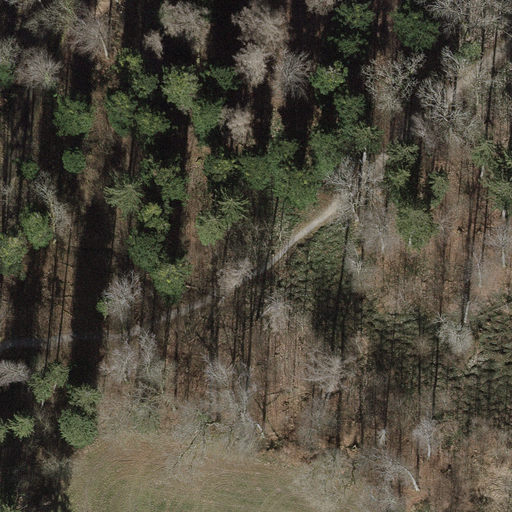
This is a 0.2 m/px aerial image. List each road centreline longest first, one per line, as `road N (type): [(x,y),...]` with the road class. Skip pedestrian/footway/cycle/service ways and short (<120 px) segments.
road 1 (track): [(333,208),(511,42)]
road 2 (track): [(0,195),(68,0)]
